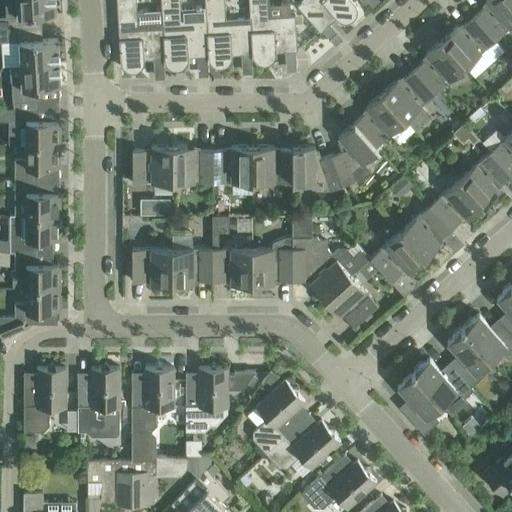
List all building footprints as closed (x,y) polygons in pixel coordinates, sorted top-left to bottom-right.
[(5,0),(6,16),(8,16),(9,28),(34,27),(34,15),(56,14),(55,1),(56,1),(56,0),(5,0)] [(116,0),(120,60),(121,62),(121,64),(122,66),(123,67),(125,68),(126,69),(129,70),(131,71),(132,71),(133,71),(135,70),(137,70),(139,68),(141,67),(142,66),(142,65),(143,64),(144,61),(144,59),(144,58),(164,57),(162,21),(137,23),(135,0),(116,0)] [(160,0),(162,21),(164,57),(164,59),(165,60),(165,61),(166,63),(167,64),(169,66),(172,68),(173,68),(175,68),(177,68),(178,68),(180,68),(182,67),(184,65),(186,64),(187,62),(187,61),(188,60),(188,59),(188,57),(188,56),(208,55),(206,19),(182,20),(180,0),(160,0)] [(204,0),(206,19),(208,55),(208,57),(209,59),(210,61),(211,62),(213,63),(214,64),(217,65),(219,66),(221,66),(223,65),(225,65),(226,64),(228,63),(230,61),(231,60),(231,59),(232,57),(232,56),(232,54),(232,53),(252,52),(250,16),(226,18),(224,0),(204,0)] [(249,0),(250,16),(252,52),(252,54),(253,55),(253,57),(254,58),(255,60),(257,61),(258,62),(259,62),(261,63),(263,63),(264,63),(266,63),(268,63),(270,62),(272,61),(273,59),(274,57),(276,55),(276,53),(276,52),(276,51),(297,49),(296,29),(295,14),(270,15),(268,0),(249,0)] [(301,0),(297,4),(320,31),(336,17),(337,18),(339,19),(340,20),(342,20),(345,21),(348,20),(351,19),(352,19),(353,18),(354,16),(355,15),(356,13),(357,12),(357,11),(357,9),(357,8),(357,7),(357,5),(356,4),(355,2),(355,1),(353,0),(301,0)] [(511,23),(511,0),(486,0),(488,2),(474,14),(495,39),(511,23)] [(460,27),(458,24),(442,38),(465,65),(495,39),(474,14),(460,27)] [(9,28),(0,28),(0,41),(19,40),(21,64),(58,62),(58,59),(60,59),(59,50),(58,50),(57,38),(35,39),(34,27),(9,28)] [(465,65),(442,38),(426,53),(428,55),(414,68),(436,92),(465,65)] [(58,62),(21,64),(11,65),(13,101),(39,99),(38,87),(60,86),(59,73),(60,73),(60,64),(59,64),(58,62)] [(400,80),(398,77),(382,91),(406,118),(436,92),(414,68),(400,80)] [(406,118),(382,91),(366,106),(368,108),(354,121),(378,148),(376,145),(406,118)] [(480,105),(467,117),(471,121),(484,110),(480,105)] [(15,106),(15,114),(8,114),(8,142),(26,142),(60,142),(60,119),(36,119),(36,106),(15,106)] [(340,144),(341,147),(342,149),(331,153),(343,183),(355,179),(354,179),(361,173),(356,168),(378,148),(354,121),(338,135),(344,141),(340,144)] [(511,129),(489,150),(511,174),(511,173),(511,129)] [(60,142),(26,142),(26,158),(15,158),(15,178),(36,178),(36,166),(60,166),(60,142)] [(151,148),(132,148),(132,180),(173,180),(173,144),(151,144),(151,148)] [(194,148),(194,145),(173,144),(173,180),(213,180),(213,148),(194,148)] [(231,144),(231,148),(213,148),(213,180),(252,180),(253,145),(231,144)] [(274,148),(274,145),(253,145),(252,180),(293,180),(293,145),(292,145),(292,148),(274,148)] [(314,153),(314,145),(293,145),(293,180),(322,180),(322,188),(330,188),(331,188),(343,183),(331,153),(320,157),(319,153),(314,153)] [(511,174),(489,150),(460,176),(484,203),(500,189),(497,186),(511,174)] [(468,217),(484,203),(460,176),(430,203),(452,227),(465,215),(468,217)] [(36,191),(36,178),(15,178),(15,213),(15,214),(60,214),(60,191),(36,191)] [(141,198),(141,213),(170,213),(170,198),(141,198)] [(452,227),(430,203),(400,229),(417,248),(424,256),(440,242),(437,240),(452,227)] [(349,207),(337,212),(342,223),(349,220),(352,214),(349,207)] [(15,213),(10,213),(10,250),(15,250),(36,250),(36,238),(60,238),(60,214),(15,214),(15,213)] [(293,213),(292,232),(313,233),(313,213),(293,213)] [(424,256),(417,248),(400,229),(370,256),(378,265),(379,266),(391,280),(406,268),(408,270),(424,256)] [(273,240),(273,246),(252,246),(252,282),(273,282),(273,279),(292,279),(292,246),(292,235),(285,235),(273,240)] [(292,246),(292,279),(305,279),(305,272),(311,272),(315,276),(310,281),(324,296),(351,273),(368,255),(361,248),(359,246),(352,252),(346,245),(337,245),(331,250),(327,246),(327,238),(319,237),(317,235),(292,235),(292,246)] [(212,279),(212,246),(172,247),(172,283),(193,283),(193,279),(212,279)] [(252,282),(252,246),(212,246),(212,279),(231,279),(231,282),(252,282)] [(132,247),(132,279),(151,279),(151,283),(172,283),(172,247),(132,247)] [(36,262),(36,250),(15,250),(15,288),(26,288),(26,286),(60,286),(60,263),(36,262)] [(369,256),(358,266),(367,277),(379,266),(378,265),(370,256),(369,256)] [(338,312),(341,310),(353,324),(378,303),(351,273),(324,297),(338,312)] [(504,290),(497,296),(511,313),(511,314),(504,322),(511,331),(511,282),(511,284),(510,282),(502,289),(504,290)] [(26,286),(26,288),(26,301),(15,301),(15,317),(0,316),(0,334),(3,341),(31,327),(31,322),(36,322),(36,310),(60,310),(60,286),(26,286)] [(463,323),(465,325),(463,326),(491,358),(500,349),(508,358),(511,354),(511,331),(504,322),(495,330),(479,312),(472,318),(471,317),(463,323)] [(454,334),(447,340),(463,358),(454,366),(471,385),(487,372),(482,366),(491,358),(463,326),(461,328),(460,326),(453,333),(454,334)] [(414,367),(415,369),(413,370),(441,402),(451,393),(458,402),(474,388),(471,385),(454,366),(445,374),(429,356),(422,362),(421,361),(414,367)] [(37,366),(37,377),(24,377),(24,430),(43,430),(49,423),(49,406),(66,406),(66,366),(37,366)] [(78,430),(103,430),(103,406),(120,406),(120,366),(91,366),(91,377),(78,377),(78,397),(78,430)] [(151,430),(157,423),(157,406),(174,406),(174,366),(145,366),(145,377),(132,377),(132,397),(132,430),(151,430)] [(253,373),(255,370),(235,370),(235,372),(228,372),(228,366),(199,366),(199,377),(186,377),(186,430),(204,430),(211,423),(211,411),(228,411),(228,387),(243,387),(248,381),(253,384),(258,377),(253,373)] [(397,384),(413,402),(404,410),(424,433),(440,419),(432,410),(441,402),(413,370),(412,372),(410,370),(403,377),(404,378),(397,384)] [(256,405),(246,413),(257,425),(254,428),(253,438),(266,451),(310,412),(309,412),(305,416),(297,407),(302,403),(305,400),(298,392),(299,386),(293,386),(286,378),(276,387),(271,391),(256,405)] [(310,412),(266,451),(278,465),(287,466),(291,462),(302,474),(311,466),(326,453),(341,440),(334,432),(334,426),(329,426),(322,418),(318,422),(313,426),(305,417),(310,413),(310,412)] [(511,485),(511,446),(495,462),(494,461),(483,471),(503,494),(511,485)] [(88,458),(88,481),(101,481),(101,488),(101,496),(101,500),(118,500),(118,502),(146,502),(146,500),(146,481),(146,473),(155,473),(155,475),(180,475),(188,467),(188,455),(156,455),(156,458),(88,458)] [(314,506),(323,506),(336,494),(347,507),(377,480),(358,459),(349,466),(341,456),(301,491),(302,493),(309,500),(314,506)] [(229,511),(231,511),(221,501),(230,492),(206,466),(199,474),(185,488),(196,500),(183,511),(229,511)] [(75,511),(76,510),(43,510),(43,491),(24,491),(23,511),(75,511)] [(302,493),(296,498),(303,505),(309,500),(302,493)] [(405,511),(394,499),(385,506),(376,497),(359,511),(405,511)]
